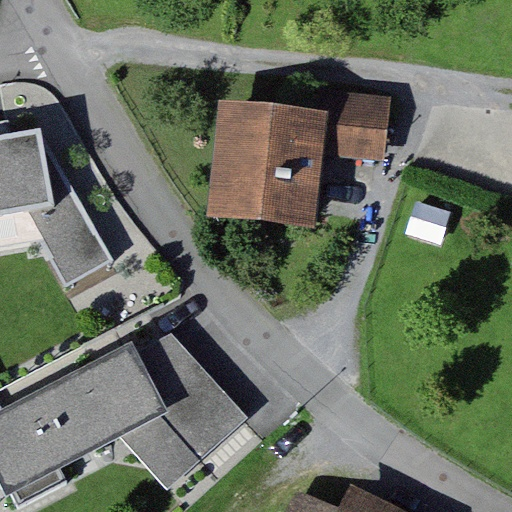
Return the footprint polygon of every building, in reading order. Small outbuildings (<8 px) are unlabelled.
[(319,95),(317,123),(222,113),(210,221),(311,232),(319,153),(384,160),(390,103),(319,95)] [(0,224),(40,218),(83,290),(132,261),(60,139),(28,145),(24,124),(0,128),(0,224)] [(187,335),(153,353),(188,421),(141,445),(185,492),(262,421),(187,335)] [(153,353),(0,431),(0,451),(27,504),(141,445),(188,421),(153,353)] [(420,511),(373,489),(361,511),(353,511),(318,495),(309,511),(420,511)]
